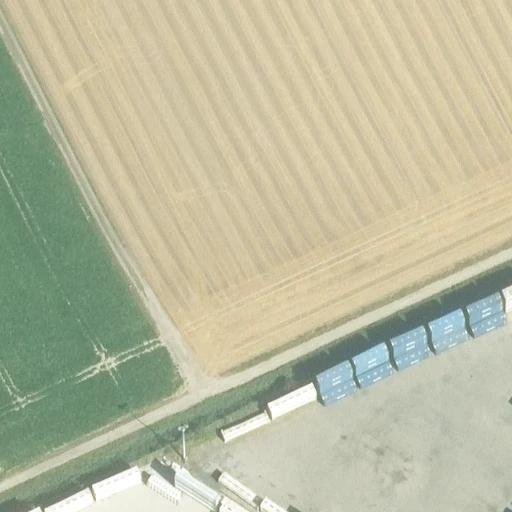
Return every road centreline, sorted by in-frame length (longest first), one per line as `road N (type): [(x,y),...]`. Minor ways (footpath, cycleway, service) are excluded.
road 1 (unclassified): [(511,249),(0,484)]
road 2 (track): [(3,0),(204,389)]
